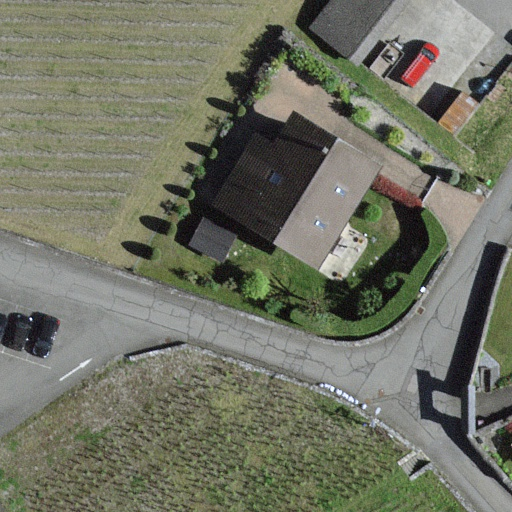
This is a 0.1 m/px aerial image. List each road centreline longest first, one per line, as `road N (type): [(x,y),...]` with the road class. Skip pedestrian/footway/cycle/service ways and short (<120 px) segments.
road 1 (residential): [(402,396),(0,258)]
road 2 (residential): [(402,396),(511,199)]
road 3 (residential): [(507,511),(436,424),(402,396)]
